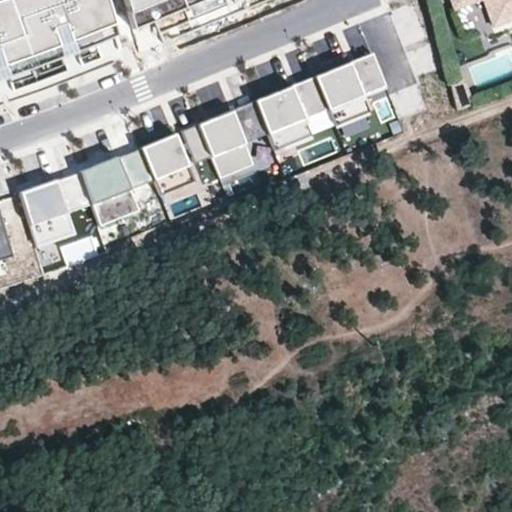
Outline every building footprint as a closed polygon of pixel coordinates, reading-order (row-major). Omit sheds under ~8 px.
[(0,0),(0,78),(117,36),(106,0),(0,0)] [(122,0),(128,22),(184,0),(122,0)] [(511,19),(511,0),(449,0),(453,9),(477,0),(495,0),(504,22),(511,19)] [(504,22),(495,0),(483,0),(493,26),(504,22)] [(385,86),(371,53),(313,77),(327,109),(334,126),(368,112),(361,95),(385,86)] [(304,119),(327,109),(313,77),(254,101),(267,134),(273,151),(311,135),(304,119)] [(244,143),(267,134),(254,101),(197,125),(210,157),(219,178),(252,165),(244,143)] [(210,157),(197,125),(180,131),(194,164),(210,157)] [(193,181),(174,134),(139,148),(140,150),(153,180),(159,195),(193,181)] [(153,180),(140,150),(117,158),(117,157),(79,172),(79,173),(91,205),(98,226),(137,211),(129,190),(153,180)] [(91,205),(79,173),(61,179),(65,189),(59,191),(55,180),(18,193),(36,248),(75,235),(67,213),(91,205)] [(0,260),(12,256),(0,219),(0,260)]
